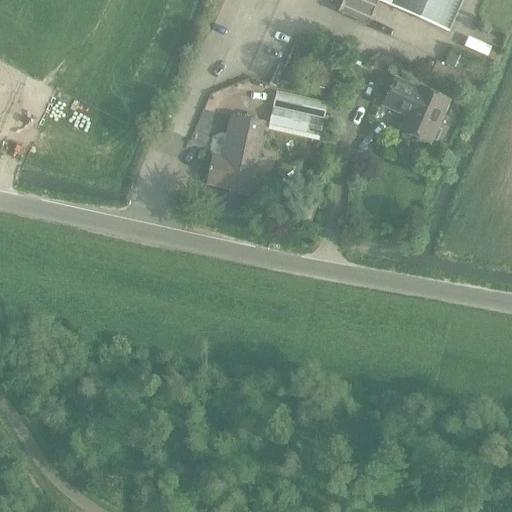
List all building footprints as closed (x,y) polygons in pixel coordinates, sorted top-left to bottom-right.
[(347,0),(341,14),(369,27),(379,2),(449,33),(464,0),(347,0)] [(448,64),(468,73),(472,65),(468,63),(468,62),(452,55),(448,64)] [(327,81),(305,76),(302,93),(323,97),(327,81)] [(385,106),(401,114),(402,111),(409,114),(402,131),(431,144),(432,139),(437,141),(441,131),(437,129),(449,102),(421,89),(420,91),(396,80),(385,106)] [(269,126),(320,137),(328,104),(277,93),(269,126)] [(263,124),(253,122),(254,117),(245,115),(244,120),(231,117),(223,158),(213,156),(207,185),(236,191),(235,194),(248,197),(263,124)] [(299,219),(312,223),(317,206),(305,202),(299,219)]
